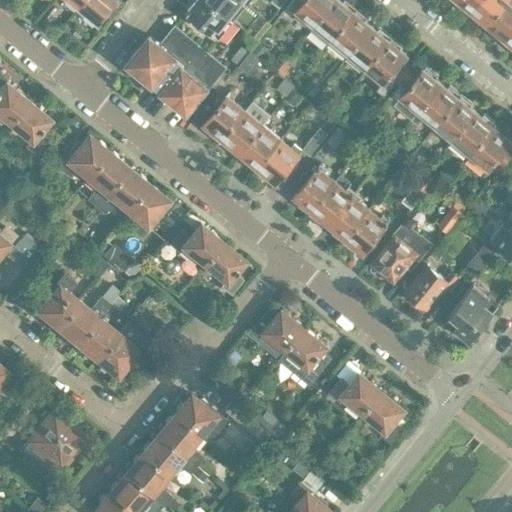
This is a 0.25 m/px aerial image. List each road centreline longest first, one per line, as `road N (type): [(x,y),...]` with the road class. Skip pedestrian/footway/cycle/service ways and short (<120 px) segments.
road 1 (tertiary): [(285,257),(80,91)]
road 2 (residential): [(285,257),(224,333),(177,365),(126,425)]
road 3 (tertiary): [(458,397),(285,257)]
road 4 (residential): [(0,328),(126,425)]
road 5 (tertiary): [(458,397),(365,511)]
road 6 (residential): [(400,0),(511,92)]
